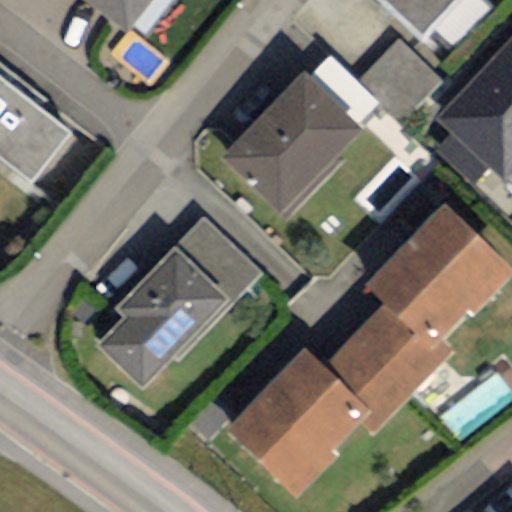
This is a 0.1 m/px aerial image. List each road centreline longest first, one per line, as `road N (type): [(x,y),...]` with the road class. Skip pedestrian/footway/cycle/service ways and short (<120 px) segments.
road 1 (residential): [(0,345),(283,0)]
road 2 (secondary): [(161,511),(0,391)]
